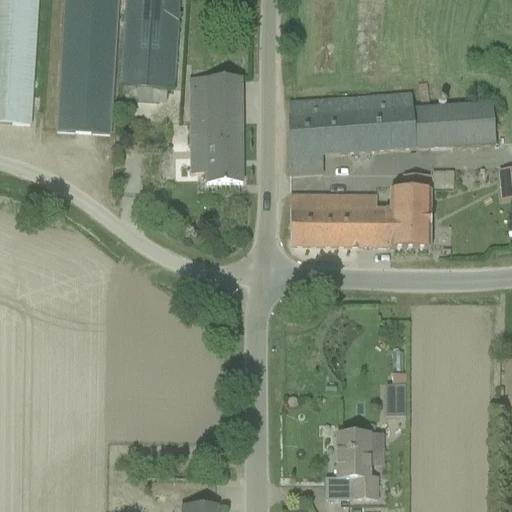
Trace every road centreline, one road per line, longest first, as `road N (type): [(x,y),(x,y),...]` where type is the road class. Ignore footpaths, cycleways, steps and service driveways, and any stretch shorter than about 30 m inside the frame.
road 1 (unclassified): [(0,167),(40,178),(175,267),(257,279)]
road 2 (unclassified): [(257,279),(266,0)]
road 3 (unclassified): [(257,279),(511,279)]
road 4 (unclassified): [(256,511),(257,279)]
